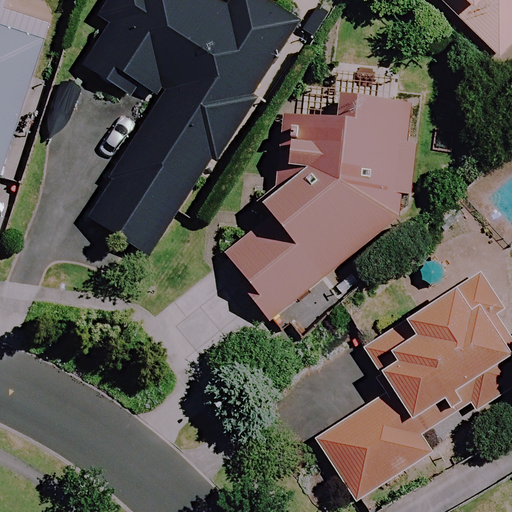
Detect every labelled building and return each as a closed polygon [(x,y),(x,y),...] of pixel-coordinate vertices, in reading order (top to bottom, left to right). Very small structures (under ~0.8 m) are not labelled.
[(238,0),(230,13),(209,0),(119,0),(106,23),(115,29),(90,69),(128,93),(135,82),(165,101),(91,220),(152,258),(298,23),(260,0),(238,0)] [(511,0),(438,0),(502,60),(511,48),(511,0)] [(0,200),(2,202),(46,43),(0,30),(0,200)] [(255,289),(244,298),(270,328),(398,218),(392,212),(426,182),(391,107),(339,104),(337,134),(279,120),(278,187),(258,201),(273,218),(228,257),(255,289)] [(511,391),(511,359),(472,288),(364,350),(391,398),(317,440),(351,500),(437,451),(419,419),(437,409),(448,427),(511,391)]
